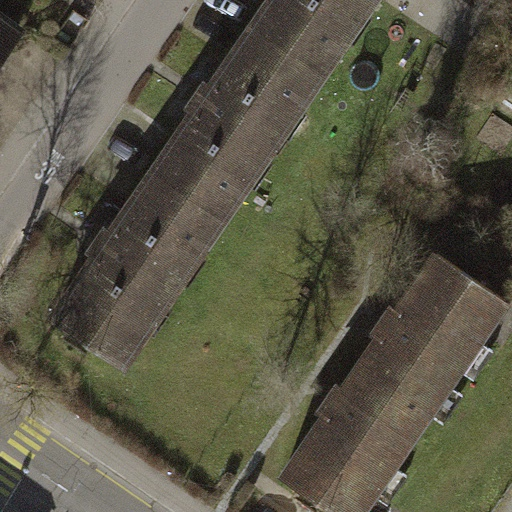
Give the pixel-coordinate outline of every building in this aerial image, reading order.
[(277,0),(258,29),(325,75),(377,0),(277,0)] [(258,29),(158,172),(225,219),(325,75),(258,29)] [(158,172),(59,318),(127,363),(225,219),(158,172)] [(437,254),(360,365),(432,414),(509,304),(437,254)] [(360,365),(283,475),(336,511),(364,511),(432,414),(360,365)]
